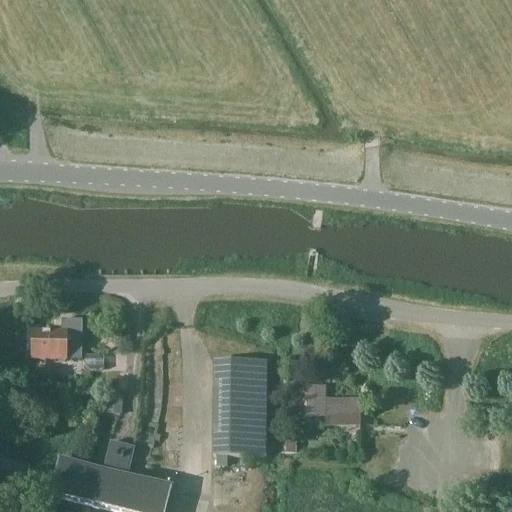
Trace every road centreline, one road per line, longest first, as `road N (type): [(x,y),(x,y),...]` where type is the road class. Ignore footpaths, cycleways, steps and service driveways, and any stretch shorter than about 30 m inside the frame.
road 1 (tertiary): [(0,177),(369,200),(511,228)]
road 2 (unclassified): [(511,323),(283,290),(0,291)]
road 3 (track): [(0,24),(34,107),(43,178)]
road 4 (track): [(367,43),(369,200)]
